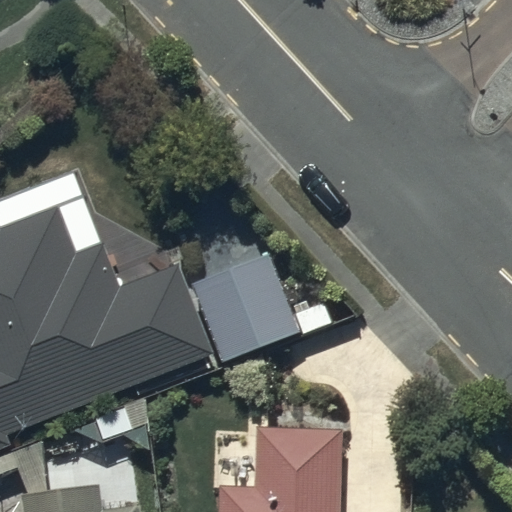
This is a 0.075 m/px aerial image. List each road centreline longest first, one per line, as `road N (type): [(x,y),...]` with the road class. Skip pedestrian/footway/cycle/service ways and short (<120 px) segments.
road 1 (residential): [(248,0),(412,178)]
road 2 (residential): [(412,178),(511,288)]
road 3 (residential): [(511,82),(412,178)]
